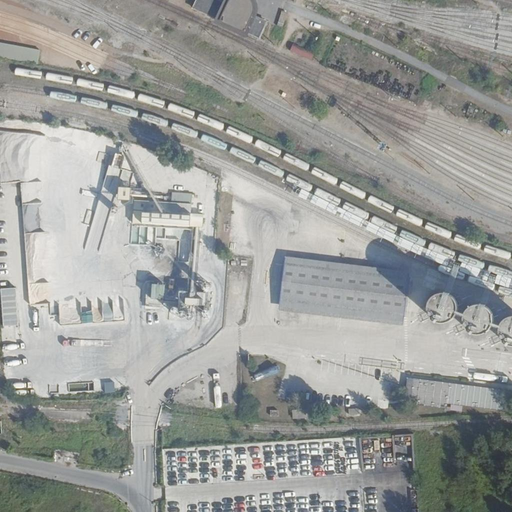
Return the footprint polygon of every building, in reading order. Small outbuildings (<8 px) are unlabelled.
[(222,0),(221,0),(194,0),(190,10),(259,38),(266,20),(252,14),(257,0),(222,0)] [(0,56),(36,64),(39,50),(0,41),(0,56)] [(37,128),(0,130),(0,182),(21,181),(24,230),(38,229),(36,205),(41,204),(39,179),(44,179),(43,165),(49,165),(47,133),(37,133),(37,128)] [(115,154),(112,164),(119,167),(122,156),(115,154)] [(127,187),(115,186),(114,198),(127,199),(127,187)] [(132,199),(130,244),(157,245),(157,226),(202,227),(203,213),(190,213),(190,201),(132,199)] [(402,317),(407,280),(284,264),(280,302),(402,317)] [(164,298),(163,283),(145,284),(146,299),(164,298)] [(0,288),(1,326),(17,325),(15,288),(0,288)] [(493,344),(511,343),(511,317),(489,317),(489,305),(454,305),(454,295),(436,295),(435,306),(439,306),(439,312),(458,312),(458,327),(467,327),(467,335),(478,335),(478,337),(493,337),(493,344)] [(18,326),(1,327),(2,340),(19,339),(18,326)] [(500,388),(407,378),(405,401),(498,411),(500,388)]
